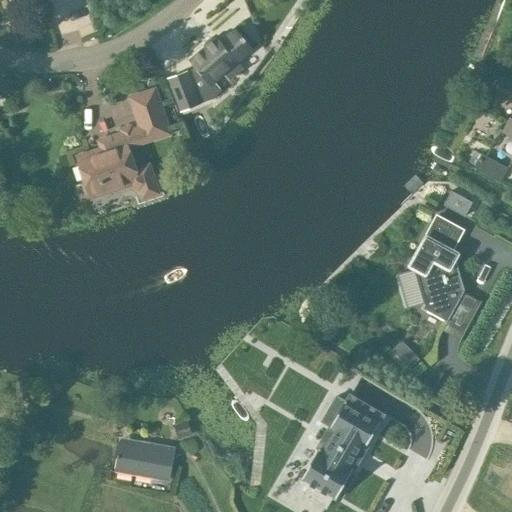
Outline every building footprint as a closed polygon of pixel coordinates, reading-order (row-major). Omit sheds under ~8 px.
[(217,37),(190,61),(196,67),(188,74),(187,72),(169,79),(181,110),(199,103),(196,95),(209,83),(211,85),(224,74),(232,83),(245,71),(237,62),(253,49),(245,41),(246,39),(244,37),(243,38),(236,29),(221,42),(217,37)] [(85,196),(92,197),(132,184),(134,188),(138,190),(139,190),(143,201),(162,194),(151,162),(137,166),(130,146),(170,133),(155,90),(131,98),(140,126),(99,140),(102,148),(78,156),(86,180),(81,185),(85,196)] [(511,112),(502,131),(511,136),(511,160),(511,112)] [(508,167),(481,153),(474,167),(500,182),(508,167)] [(473,202),(451,191),(444,205),(465,216),(473,202)] [(415,268),(398,274),(408,308),(426,302),(424,308),(448,321),(464,292),(465,290),(456,258),(459,253),(459,252),(454,250),(449,247),(456,233),(435,221),(428,235),(427,235),(426,235),(426,236),(409,265),(410,266),(412,267),(415,268)] [(413,377),(421,361),(388,343),(379,358),(391,365),(390,368),(401,374),(403,371),(413,377)] [(322,421),(335,429),(323,450),(320,448),(301,479),(305,481),(300,490),(299,490),(298,491),(327,508),(327,506),(332,497),(336,500),(354,468),(351,467),(363,445),(366,447),(381,421),(337,396),(322,421)] [(192,435),(187,421),(173,426),(177,440),(192,435)] [(168,479),(169,471),(174,448),(123,438),(117,470),(168,479)]
